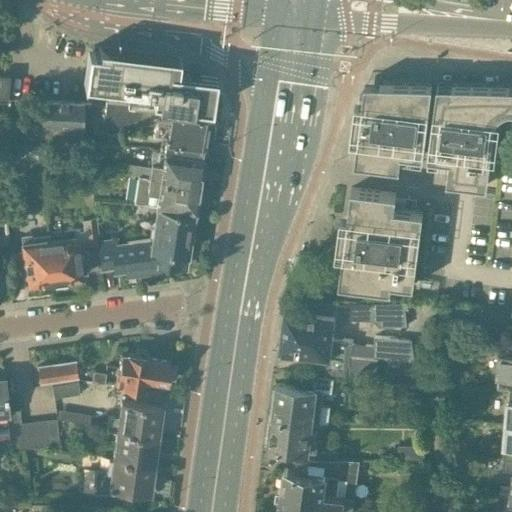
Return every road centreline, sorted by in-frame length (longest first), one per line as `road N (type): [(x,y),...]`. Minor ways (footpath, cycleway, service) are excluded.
road 1 (primary): [(213,511),(278,101)]
road 2 (tertiary): [(56,0),(91,21),(197,45),(278,101)]
road 3 (tertiary): [(297,0),(346,20),(511,26)]
road 4 (residential): [(0,329),(182,308)]
